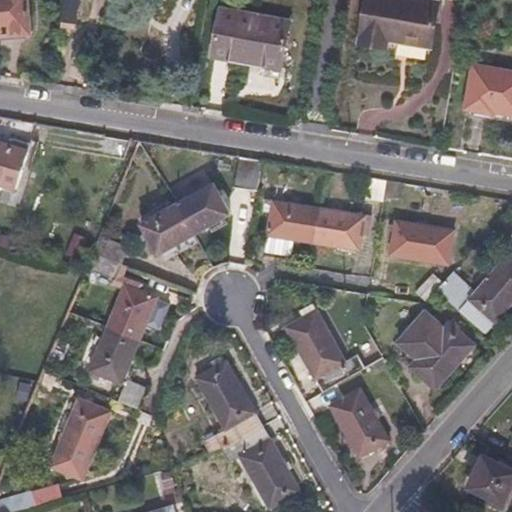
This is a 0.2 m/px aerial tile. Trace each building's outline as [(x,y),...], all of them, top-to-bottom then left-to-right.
[(0,0),(0,35),(30,32),(26,0),(0,0)] [(388,39),(431,45),(439,3),(421,0),(367,0),(360,42),(387,47),(388,39)] [(221,10),(213,55),(250,62),(249,66),(281,72),(290,23),(221,10)] [(511,73),(453,63),(445,108),(448,112),(452,114),(459,114),(463,113),(467,108),(511,116),(511,73)] [(11,148),(0,144),(0,182),(18,188),(30,149),(12,144),(11,148)] [(261,159),(240,156),(236,187),(257,190),(262,160),(261,159)] [(177,205),(193,234),(230,212),(214,184),(177,205)] [(285,236),(312,240),(317,208),(273,201),(267,233),(285,236)] [(158,253),(193,234),(177,205),(142,224),(158,253)] [(317,208),(312,240),(360,248),(365,216),(317,208)] [(454,230),(396,221),(391,253),(449,262),(454,230)] [(67,251),(79,256),(87,238),(74,233),(67,251)] [(285,236),(267,233),(264,253),(282,256),(285,236)] [(95,253),(118,262),(125,247),(101,237),(95,253)] [(95,253),(88,268),(112,277),(118,262),(95,253)] [(471,299),(496,320),(511,301),(511,256),(510,254),(471,299)] [(496,320),(471,299),(447,279),(437,291),(486,332),(496,320)] [(109,327),(139,338),(144,326),(155,300),(156,297),(126,285),(109,327)] [(340,317),(363,320),(366,296),(344,293),(340,317)] [(169,305),(155,300),(144,326),(159,332),(169,305)] [(324,390),(383,356),(376,343),(344,361),(315,310),(288,325),(324,390)] [(450,322),(445,328),(425,311),(398,342),(418,359),(410,367),(435,388),(475,343),(450,322)] [(139,338),(109,327),(92,370),(122,381),(139,338)] [(368,369),(372,377),(388,367),(383,359),(368,369)] [(222,446),(262,426),(225,361),(197,377),(225,427),(202,440),(209,452),(222,446)] [(117,401),(136,408),(144,387),(125,380),(117,401)] [(361,388),(332,404),(360,455),(389,440),(361,388)] [(51,466),(82,478),(109,411),(79,399),(51,466)] [(262,426),(222,446),(230,463),(242,456),(271,506),(299,490),(262,426)] [(511,482),(511,470),(484,458),(471,486),(503,501),(511,482)] [(0,498),(0,511),(13,511),(36,505),(31,490),(0,498)]
